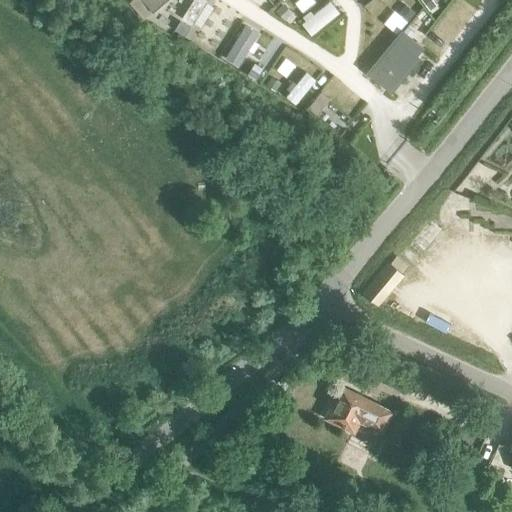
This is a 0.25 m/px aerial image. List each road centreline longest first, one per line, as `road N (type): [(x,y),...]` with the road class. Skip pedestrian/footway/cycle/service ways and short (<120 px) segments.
road 1 (tertiary): [(77,511),(318,302)]
road 2 (tertiary): [(318,302),(511,69)]
road 3 (tertiary): [(511,392),(318,302)]
road 4 (unknown): [(497,0),(490,27),(398,124)]
road 5 (unknown): [(364,82),(242,0)]
